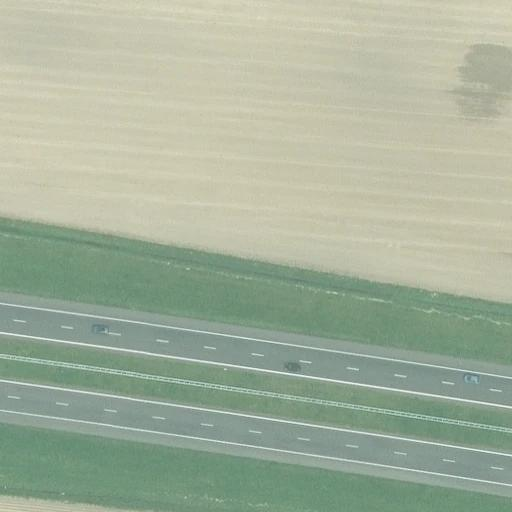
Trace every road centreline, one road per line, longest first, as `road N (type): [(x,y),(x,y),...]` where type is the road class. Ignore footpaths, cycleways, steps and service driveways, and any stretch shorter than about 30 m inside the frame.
road 1 (motorway): [(511,395),(0,320)]
road 2 (motorway): [(0,397),(511,471)]
